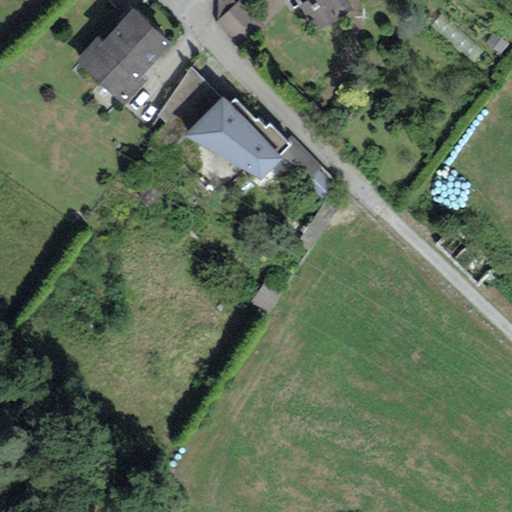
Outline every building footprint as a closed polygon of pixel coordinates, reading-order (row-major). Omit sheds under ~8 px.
[(345,0),(280,0),(286,11),(306,0),(319,24),(350,8),(345,0)] [(240,3),(221,21),(240,40),(259,22),(240,3)] [(116,94),(167,38),(133,7),(108,35),(103,31),(78,59),(116,94)] [(224,97),(186,132),(265,175),(293,147),(264,117),(253,128),(224,97)] [(457,227),(440,244),(481,283),(498,266),(457,227)]
